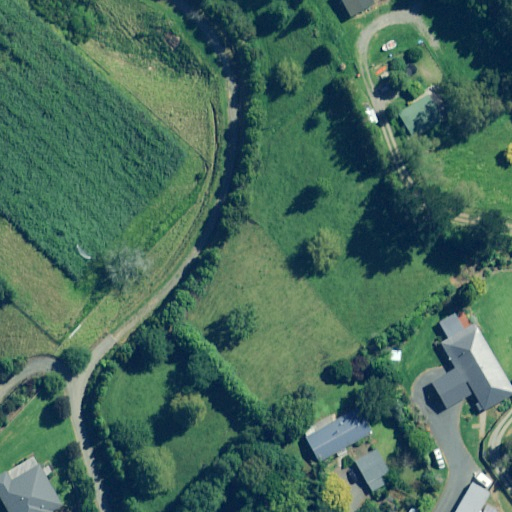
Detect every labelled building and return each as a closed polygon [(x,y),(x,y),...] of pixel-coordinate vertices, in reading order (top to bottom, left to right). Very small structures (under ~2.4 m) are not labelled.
[(376,4),(373,0),(343,0),(354,17),(376,4)] [(464,383),(468,380),(479,401),(474,404),(479,413),(511,393),(511,386),(475,323),(465,329),(456,313),(439,323),(448,338),(441,342),(464,383)] [(389,348),(388,361),(403,361),(403,349),(389,348)] [(374,430),(361,405),(334,420),(331,415),(306,429),(322,459),(374,430)] [(390,468),(379,448),(358,460),(375,490),(389,482),(383,472),(390,468)] [(52,511),(66,505),(39,454),(10,469),(0,474),(0,486),(13,511),(52,511)] [(477,511),(490,489),(472,479),(453,511),(477,511)]
